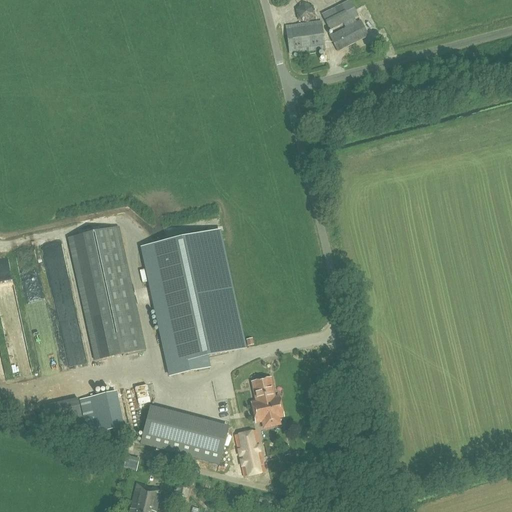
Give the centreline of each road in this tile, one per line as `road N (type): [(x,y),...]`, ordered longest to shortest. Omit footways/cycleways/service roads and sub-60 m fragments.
road 1 (unclassified): [(375,511),(342,376),(327,249),(287,93)]
road 2 (unclassified): [(287,93),(511,34)]
